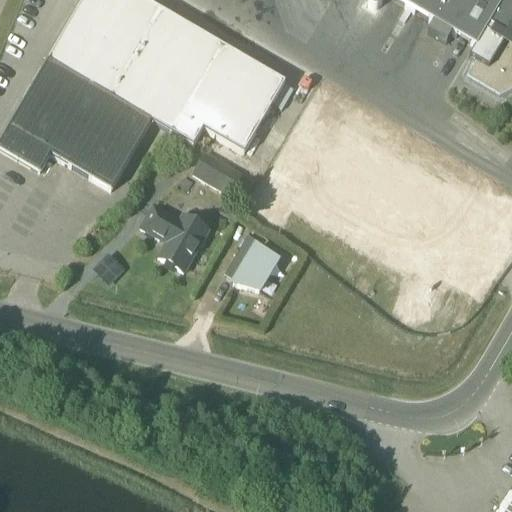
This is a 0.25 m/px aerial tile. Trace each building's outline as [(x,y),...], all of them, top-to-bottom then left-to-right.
[(243,159),(284,89),(131,0),(85,0),(0,147),(0,154),(39,178),(49,160),(111,196),(150,127),(192,152),(202,135),(243,159)] [(511,0),(384,0),(474,53),(468,63),(488,74),(507,41),(511,43),(511,65),(501,83),(502,84),(510,95),(511,93),(511,0)] [(288,175),(278,194),(435,278),(482,189),(336,112),(299,181),(288,175)] [(228,203),(242,178),(203,157),(190,180),(228,203)] [(184,182),(179,189),(187,193),(191,186),(184,182)] [(179,226),(153,211),(140,233),(166,249),(157,263),(183,278),(208,236),(182,221),(179,226)] [(258,297),(276,266),(254,253),(258,247),(247,241),(235,262),(245,268),(232,290),(258,297)] [(511,511),(511,491),(498,511),(511,511)]
